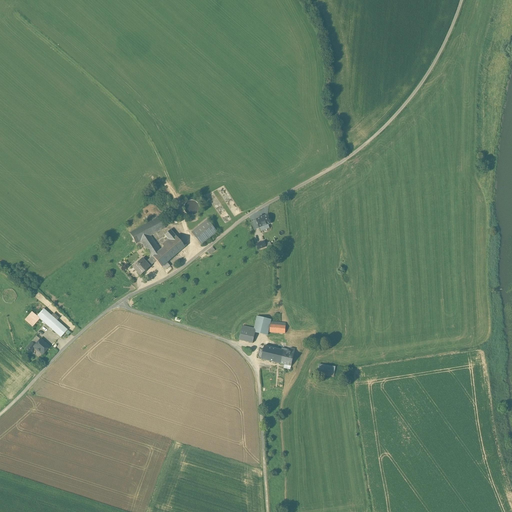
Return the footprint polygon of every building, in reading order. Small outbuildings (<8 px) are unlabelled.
[(199,211),(199,208),(199,205),(197,202),(194,201),(191,200),(188,201),(186,203),(184,205),(184,208),(184,211),(186,213),(189,215),(192,216),(195,215),(197,213),(199,211)] [(268,215),(256,219),(259,228),(271,224),(268,215)] [(159,218),(130,233),(136,244),(150,236),(165,228),(159,218)] [(216,232),(207,220),(191,233),(201,244),(216,232)] [(167,240),(161,245),(163,247),(160,250),(152,257),(156,261),(161,267),(162,267),(167,263),(185,247),(176,236),(175,237),(170,231),(165,235),(169,240),(168,241),(167,240)] [(150,236),(141,241),(151,257),(152,257),(160,250),(150,236)] [(256,244),(259,250),(272,245),(270,241),(266,243),(265,240),(256,244)] [(151,257),(145,262),(149,267),(156,261),(152,257),(151,257)] [(142,258),(133,266),(138,271),(137,272),(140,275),(149,267),(145,262),(142,258)] [(67,330),(43,309),(38,315),(37,316),(39,319),(61,337),(67,330)] [(32,312),(25,320),(32,327),(39,319),(37,316),(38,315),(37,314),(35,315),(32,312)] [(271,320),(257,316),(254,329),(256,329),(255,332),(267,335),(268,335),(270,326),(271,322),(271,320)] [(276,322),(271,322),(270,325),(270,332),(285,333),(286,323),(276,322)] [(242,329),(239,340),(253,343),(255,332),(242,329)] [(49,347),(40,339),(35,345),(34,347),(42,355),(49,347)] [(32,342),(26,349),(29,352),(34,347),(35,345),(32,342)] [(284,350),(264,346),(261,359),(281,364),(284,351),(284,350)] [(295,351),(284,349),(284,350),(284,351),(281,364),(285,365),(284,368),(290,370),(295,351)] [(318,365),(317,374),(333,376),(334,367),(318,365)]
